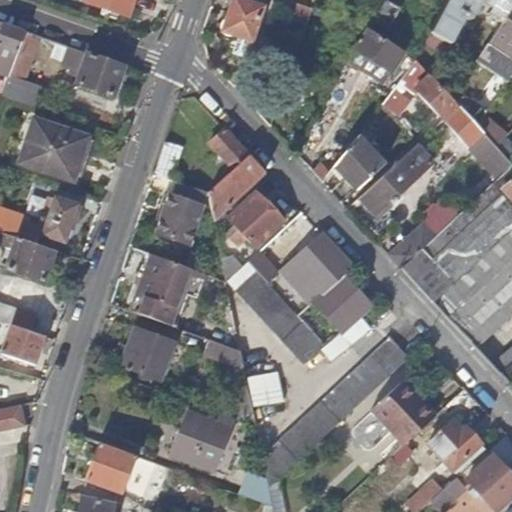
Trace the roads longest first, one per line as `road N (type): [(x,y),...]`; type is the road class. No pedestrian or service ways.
road 1 (residential): [(511,414),(179,45)]
road 2 (residential): [(32,511),(170,65)]
road 3 (residential): [(0,6),(170,65)]
